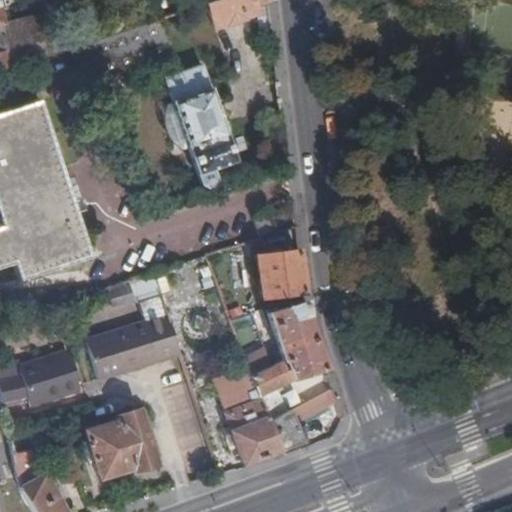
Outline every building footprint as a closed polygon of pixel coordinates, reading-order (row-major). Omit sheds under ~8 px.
[(270,32),(266,0),(209,0),(205,1),(213,24),(226,20),(226,21),(257,10),(260,33),(270,32)] [(0,68),(61,48),(47,10),(2,21),(0,13),(0,68)] [(173,55),(161,16),(87,40),(100,78),(173,55)] [(200,62),(163,75),(171,99),(187,146),(199,180),(202,183),(205,184),(211,181),(214,176),(210,167),(234,159),(200,62)] [(22,279),(93,257),(73,198),(61,202),(39,135),(51,131),(40,97),(0,109),(0,266),(17,262),(22,279)] [(171,99),(164,101),(162,109),(161,116),(161,124),(163,130),(167,137),(169,140),(178,148),(180,149),(187,146),(171,99)] [(73,198),(51,131),(39,135),(61,202),(73,198)] [(271,233),(283,229),(277,213),(265,217),(271,233)] [(302,291),(297,248),(255,253),(261,296),(302,291)] [(128,285),(107,292),(111,306),(133,299),(128,285)] [(98,384),(180,357),(162,298),(139,306),(144,324),(86,344),(98,384)] [(304,301),(266,313),(285,360),(271,366),(265,352),(246,359),(249,367),(252,374),(259,394),(278,386),(291,379),(323,367),(306,317),(304,301)] [(258,319),(253,320),(259,338),(264,336),(258,319)] [(67,355),(19,370),(32,410),(80,394),(67,355)] [(215,378),(226,411),(252,402),(246,377),(252,374),(249,367),(215,378)] [(269,419),(259,394),(252,374),(246,377),(252,402),(226,411),(232,428),(230,429),(241,461),(300,441),(295,426),(290,408),(288,410),(269,419)] [(288,410),(278,386),(259,394),(269,419),(288,410)] [(331,387),(290,408),(295,426),(334,399),(331,387)] [(137,409),(116,416),(117,420),(84,429),(97,477),(130,467),(133,470),(154,464),(152,458),(156,457),(152,443),(148,444),(146,441),(151,438),(143,411),(138,411),(137,409)] [(31,511),(55,511),(42,474),(18,480),(20,491),(31,511)]
